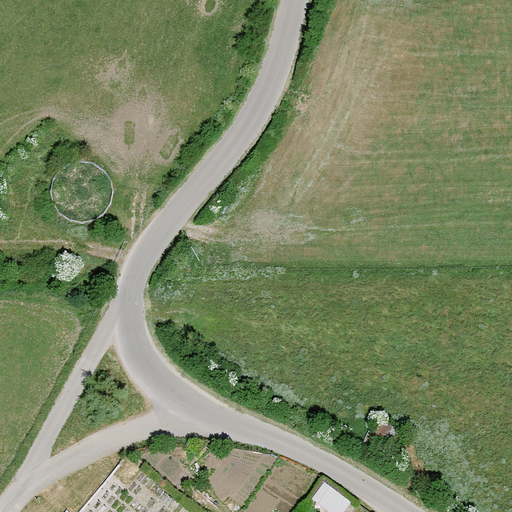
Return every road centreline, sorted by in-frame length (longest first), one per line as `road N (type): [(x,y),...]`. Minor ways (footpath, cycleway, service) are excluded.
road 1 (track): [(403,511),(312,453),(191,400),(145,348),(127,286),(156,228),(252,115),(291,0)]
road 2 (residential): [(14,500),(62,460),(112,438),(167,422),(244,420)]
road 3 (residential): [(127,286),(14,500)]
